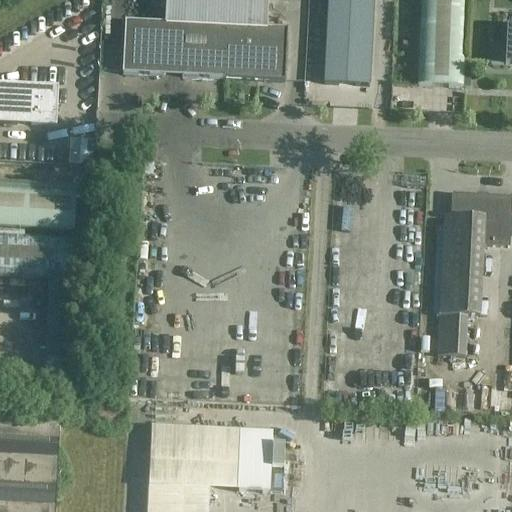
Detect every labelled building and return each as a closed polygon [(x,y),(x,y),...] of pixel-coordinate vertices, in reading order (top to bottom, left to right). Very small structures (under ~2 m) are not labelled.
[(126,25),(123,76),(285,84),(287,33),(266,32),(267,0),(167,0),(166,27),(126,25)] [(329,0),(325,86),(369,88),(373,0),(329,0)] [(464,90),(468,0),(463,0),(423,0),(420,88),(464,90)] [(505,67),(511,66),(511,27),(501,27),(500,45),(506,45),(505,67)] [(58,89),(0,85),(0,126),(56,129),(58,89)] [(0,185),(0,229),(75,233),(77,189),(0,185)] [(445,219),(440,318),(438,358),(465,360),(467,320),(476,320),(480,248),(509,249),(511,200),(453,197),(452,219),(445,219)] [(0,278),(75,280),(76,237),(25,236),(25,232),(0,231),(0,278)] [(0,511),(56,511),(61,420),(0,416),(0,511)] [(207,511),(209,492),(269,494),(271,434),(150,429),(146,511),(207,511)]
